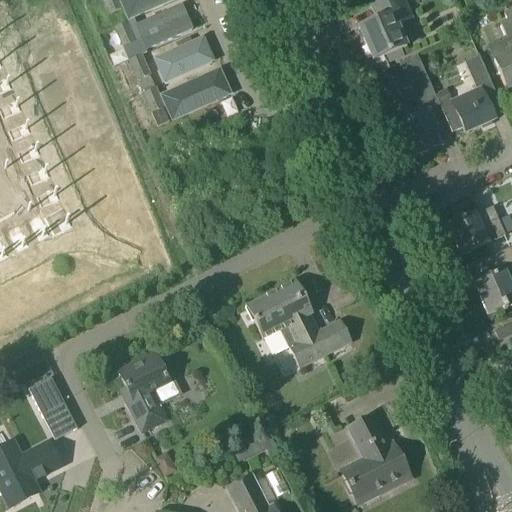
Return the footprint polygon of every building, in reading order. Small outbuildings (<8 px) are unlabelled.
[(0,0),(0,262),(88,217),(0,44),(0,0)] [(115,0),(101,0),(108,16),(120,11),(115,0)] [(116,0),(126,22),(176,0),(116,0)] [(377,21),(358,29),(372,62),(405,48),(396,26),(411,19),(401,0),(385,0),(371,7),(377,21)] [(129,27),(140,54),(198,29),(186,2),(129,27)] [(511,18),(499,24),(506,39),(501,42),(508,56),(493,63),(506,92),(511,89),(511,18)] [(122,49),(134,44),(126,24),(114,29),(122,49)] [(160,89),(214,64),(202,38),(148,62),(160,89)] [(137,82),(149,77),(140,57),(128,62),(137,82)] [(451,105),(440,109),(451,134),(462,129),(464,135),(494,122),(484,100),(495,95),(478,57),(463,64),(476,93),(450,104),(451,105)] [(412,97),(431,89),(419,63),(401,71),(412,97)] [(171,124),(231,97),(219,70),(158,96),(171,124)] [(151,115),(163,110),(154,90),(142,95),(151,115)] [(446,90),(435,95),(440,107),(451,102),(446,90)] [(428,112),(399,125),(414,158),(438,147),(434,137),(439,135),(428,112)] [(267,153),(279,155),(282,141),(271,138),(267,153)] [(461,257),(487,246),(505,238),(492,209),(474,217),(473,216),(448,227),(461,257)] [(492,278),(473,286),(486,316),(511,304),(511,293),(506,279),(511,276),(511,248),(484,261),(492,278)] [(311,316),(294,284),(245,309),(261,342),(279,332),(298,371),(350,345),(339,323),(318,334),(309,317),(311,316)] [(511,325),(494,334),(498,342),(498,343),(511,336),(511,325)] [(157,409),(175,399),(153,355),(117,374),(132,402),(126,405),(141,434),(164,422),(157,409)] [(354,361),(342,367),(348,379),(360,374),(354,361)] [(53,380),(31,391),(46,421),(67,410),(53,380)] [(341,474),(357,505),(376,495),(374,490),(399,476),(402,482),(408,479),(392,447),(387,450),(371,419),(348,431),(364,462),(341,474)] [(258,438),(228,454),(235,467),(265,451),(258,438)] [(60,468),(48,445),(19,459),(12,445),(0,451),(0,491),(9,509),(38,495),(31,483),(60,468)] [(166,454),(154,461),(164,480),(176,473),(166,454)] [(272,511),(271,509),(266,511),(250,480),(227,491),(238,511),(272,511)]
